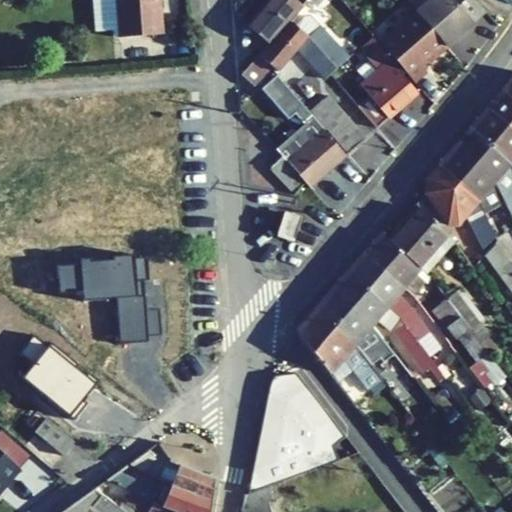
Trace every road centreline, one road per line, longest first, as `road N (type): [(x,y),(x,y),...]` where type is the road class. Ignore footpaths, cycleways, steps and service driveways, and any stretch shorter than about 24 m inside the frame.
road 1 (residential): [(511,51),(242,358)]
road 2 (residential): [(242,358),(213,0)]
road 3 (residential): [(43,511),(242,358)]
road 4 (residential): [(242,358),(227,511)]
